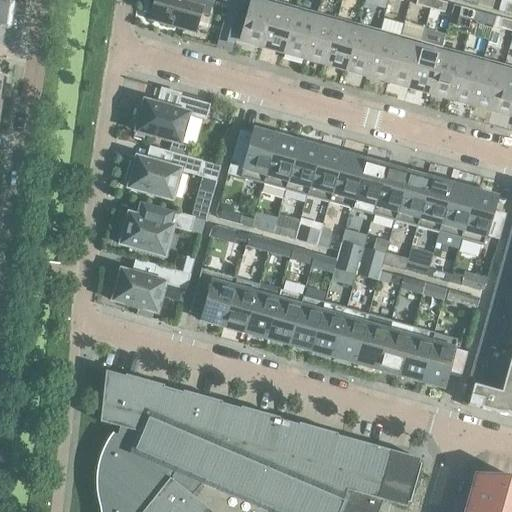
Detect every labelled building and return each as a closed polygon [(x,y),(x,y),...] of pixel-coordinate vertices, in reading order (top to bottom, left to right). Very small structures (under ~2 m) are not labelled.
[(0,0),(0,28),(9,30),(10,27),(14,27),(16,16),(11,15),(13,3),(0,0)] [(154,0),(149,20),(188,30),(191,19),(194,20),(198,18),(200,10),(208,12),(211,0),(154,0)] [(231,54),(246,0),(229,0),(216,49),(231,54)] [(253,44),(262,47),(274,3),(264,0),(250,0),(239,40),(244,42),(243,44),(252,47),(253,44)] [(416,0),(415,6),(429,10),(432,1),(429,0),(416,0)] [(489,0),(478,0),(477,7),(491,11),(494,1),(489,0)] [(432,1),(429,10),(444,14),(446,5),(432,1)] [(262,47),(283,53),(295,9),(274,3),(262,47)] [(457,18),(471,22),(474,12),(460,8),(457,18)] [(283,53),(304,58),(316,14),(295,9),(283,53)] [(474,12),(471,22),(486,26),(488,16),(474,12)] [(304,58),(324,64),(337,20),(316,14),(304,58)] [(324,64),(345,70),(358,26),(337,20),(324,64)] [(498,30),(511,33),(511,22),(501,20),(498,30)] [(345,70),(366,76),(379,32),(358,26),(345,70)] [(366,76),(387,82),(400,37),(379,32),(366,76)] [(387,82),(408,87),(420,43),(400,37),(387,82)] [(408,87),(429,93),(441,49),(439,56),(419,51),(421,43),(420,43),(408,87)] [(429,93),(450,99),(462,55),(441,49),(429,93)] [(450,99),(471,105),(483,61),(462,55),(450,99)] [(471,105),(491,110),(504,66),(483,61),(471,105)] [(511,68),(504,66),(491,110),(494,111),(493,114),(502,116),(503,114),(511,116),(511,68)] [(188,115),(206,121),(210,106),(180,98),(176,111),(144,102),(143,107),(138,106),(132,126),(137,127),(136,133),(180,145),(188,115)] [(228,175),(264,185),(277,137),(254,130),(253,131),(254,131),(253,134),(240,130),(228,175)] [(264,185),(285,191),(299,143),(277,137),(264,185)] [(285,191),(307,197),(321,149),(299,143),(285,191)] [(307,197),(329,203),(343,155),(321,149),(307,197)] [(128,189),(172,202),(180,172),(217,182),(221,168),(172,154),(168,167),(136,158),(135,164),(130,162),(124,183),(129,184),(128,189)] [(329,203),(351,209),(365,161),(343,155),(329,203)] [(351,209),(373,215),(387,167),(365,161),(351,209)] [(373,215),(395,221),(409,173),(387,167),(373,215)] [(395,221),(417,228),(431,179),(409,173),(395,221)] [(206,222),(217,182),(201,178),(190,218),(194,219),(206,222)] [(417,228),(439,234),(453,186),(431,179),(417,228)] [(439,234),(461,240),(474,192),(453,186),(439,234)] [(474,192),(461,240),(484,246),(487,237),(499,240),(507,215),(494,211),(497,199),(498,198),(474,192)] [(120,245),(164,258),(172,228),(190,233),(194,219),(190,218),(164,211),(161,223),(128,215),(127,220),(122,219),(117,239),(121,240),(120,245)] [(240,225),(252,228),(254,220),(242,217),(240,225)] [(262,231),(273,234),(276,226),(264,223),(262,231)] [(276,226),(273,234),(285,238),(287,229),(276,226)] [(249,236),(237,232),(219,227),(215,239),(234,245),(234,246),(246,249),(246,247),(249,236)] [(309,231),(305,243),(316,246),(319,238),(320,234),(309,231)] [(345,231),(339,252),(338,256),(348,259),(360,263),(363,250),(367,238),(345,231)] [(268,253),(269,250),(271,242),(249,236),(246,247),(268,253)] [(319,238),(316,246),(328,250),(330,241),(319,238)] [(293,248),(271,242),(269,250),(268,253),(290,259),(293,248)] [(503,254),(511,256),(511,248),(505,247),(503,254)] [(312,262),(314,255),(315,254),(293,248),(290,259),(290,260),(311,266),(312,262)] [(360,263),(372,266),(381,268),(382,264),(384,256),(363,250),(360,263)] [(501,262),(511,264),(511,256),(503,254),(501,262)] [(323,265),(325,258),(314,255),(312,262),(323,265)] [(338,256),(337,260),(334,269),(356,275),(360,263),(348,259),(338,256)] [(174,272),(186,275),(189,276),(193,261),(178,257),(174,272)] [(428,277),(437,280),(449,283),(451,275),(455,264),(433,257),(430,269),(428,277)] [(396,260),(393,268),(405,271),(407,263),(396,260)] [(499,270),(511,273),(511,268),(511,264),(501,262),(499,270)] [(381,268),(372,266),(360,263),(356,275),(377,281),(380,272),(381,268)] [(407,263),(405,271),(428,277),(430,269),(407,263)] [(174,272),(156,267),(153,280),(121,271),(119,276),(115,275),(109,295),(114,296),(112,302),(156,314),(165,284),(182,289),(186,275),(174,272)] [(200,319),(200,321),(224,327),(237,279),(202,269),(189,313),(202,317),(201,320),(200,319)] [(497,277),(509,281),(511,273),(499,270),(497,277)] [(389,284),(401,287),(403,279),(391,275),(389,284)] [(451,275),(449,283),(461,286),(463,278),(451,275)] [(495,285),(506,288),(509,281),(497,277),(495,285)] [(224,327),(246,333),(257,294),(236,289),(238,279),(237,279),(224,327)] [(425,284),(403,279),(401,287),(400,289),(422,296),(425,284)] [(422,296),(443,301),(446,291),(425,284),(422,296)] [(495,285),(493,293),(504,296),(506,288),(495,285)] [(268,339),(290,346),(303,297),(281,290),(278,300),(268,339)] [(476,309),(479,300),(449,292),(446,300),(476,309)] [(493,293),(490,300),(502,304),(504,296),(493,293)] [(246,333),(268,339),(278,300),(257,294),(246,333)] [(290,346),(312,352),(325,303),(303,297),(290,346)] [(488,308),(500,311),(502,304),(490,300),(488,308)] [(312,352),(334,358),(347,309),(325,303),(312,352)] [(500,311),(488,308),(486,316),(498,319),(500,311)] [(151,320),(153,313),(138,309),(136,316),(151,320)] [(334,358),(356,364),(369,315),(347,309),(334,358)] [(356,364),(377,370),(391,321),(369,315),(356,364)] [(498,319),(486,316),(484,324),(496,327),(498,319)] [(399,376),(413,328),(391,321),(377,370),(399,376)] [(496,327),(484,324),(482,331),(493,335),(496,327)] [(399,376),(421,382),(435,334),(413,328),(399,376)] [(482,331),(480,339),(491,342),(493,335),(482,331)] [(435,334),(421,382),(445,389),(445,388),(445,387),(448,376),(461,379),(468,353),(455,350),(458,340),(435,334)] [(491,342),(480,339),(477,347),(489,350),(491,342)] [(489,350),(477,347),(475,354),(487,358),(489,350)] [(487,358),(475,354),(473,362),(485,365),(487,358)] [(471,370),(483,373),(485,365),(473,362),(471,370)] [(469,377),(481,381),(483,373),(471,370),(469,377)] [(113,434),(112,435),(109,439),(106,445),(103,449),(101,455),(99,460),(98,465),(97,469),(96,474),(96,478),(96,484),(97,496),(99,507),(99,511),(209,511),(199,504),(199,503),(192,497),(205,481),(277,511),(379,511),(384,502),(406,508),(420,460),(106,372),(101,423),(119,428),(117,436),(114,435),(113,434)] [(511,384),(504,382),(500,394),(473,387),(467,406),(511,418),(511,384)] [(511,511),(511,485),(477,476),(466,511),(511,511)]
